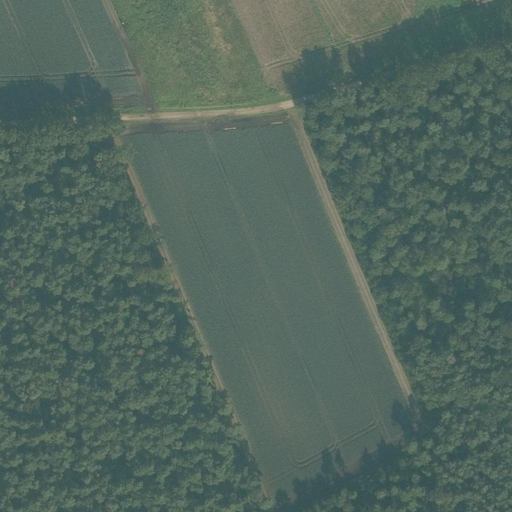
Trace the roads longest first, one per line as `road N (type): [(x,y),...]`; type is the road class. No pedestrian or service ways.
road 1 (track): [(0,126),(252,112),(511,37)]
road 2 (track): [(0,263),(109,511)]
